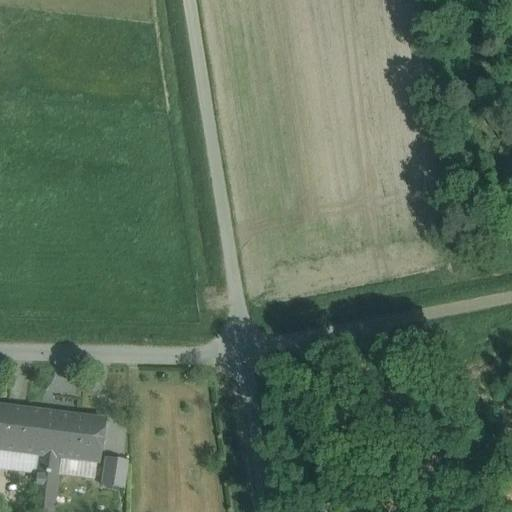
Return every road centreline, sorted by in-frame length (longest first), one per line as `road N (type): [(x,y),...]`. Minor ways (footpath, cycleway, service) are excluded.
road 1 (track): [(181,0),(263,511)]
road 2 (track): [(235,359),(511,308)]
road 3 (residential): [(0,347),(235,359)]
